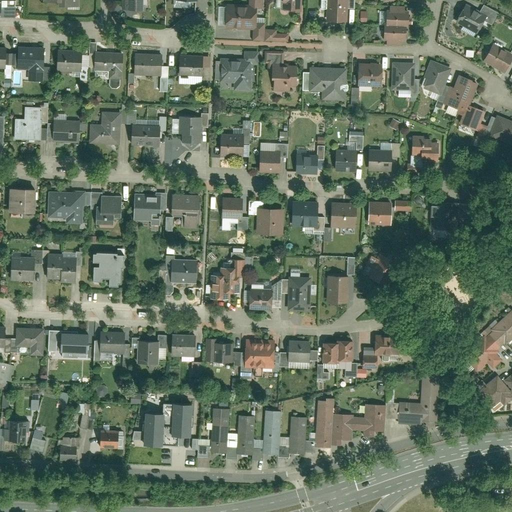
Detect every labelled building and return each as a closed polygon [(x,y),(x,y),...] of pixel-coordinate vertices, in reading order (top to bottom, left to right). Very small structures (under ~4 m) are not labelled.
[(146,0),(122,0),(122,9),(147,9),(146,0)] [(299,9),(299,0),(282,0),(282,10),(299,9)] [(346,0),(325,0),(324,20),(345,21),(346,0)] [(466,4),(456,22),(479,33),(487,16),(466,4)] [(254,27),(255,7),(227,6),(227,26),(254,27)] [(409,7),(388,7),(388,26),(384,26),(384,42),(405,42),(405,26),(409,26),(409,7)] [(511,54),(491,45),(483,62),(505,73),(511,59),(511,54)] [(16,47),(16,69),(28,68),(29,81),(43,80),(43,47),(16,47)] [(466,49),(465,56),(473,57),(474,50),(466,49)] [(57,50),(56,70),(81,71),(82,52),(57,50)] [(95,51),(94,69),(108,70),(108,79),(122,80),(123,52),(95,51)] [(252,91),(252,65),(258,65),(258,51),(245,51),(245,59),(221,59),(221,81),(234,81),(234,91),(252,91)] [(135,74),(160,75),(161,53),(136,52),(135,74)] [(297,89),(297,65),(282,65),(283,52),(265,52),(265,62),(268,62),(268,70),(273,70),(273,88),(297,89)] [(202,77),(202,56),(179,56),(178,77),(202,77)] [(450,68),(432,62),(424,88),(443,94),(450,68)] [(383,86),(383,64),(358,64),(358,86),(383,86)] [(391,90),(416,90),(415,64),(391,64),(391,90)] [(346,100),(347,68),(309,67),(308,90),(322,91),(321,100),(346,100)] [(458,122),(477,130),(484,111),(469,105),(477,84),(459,77),(455,88),(451,87),(445,102),(463,110),(458,122)] [(25,119),(15,119),(14,140),(40,140),(40,107),(25,107),(25,119)] [(89,124),(89,143),(121,143),(121,111),(102,111),(102,124),(89,124)] [(201,143),(201,116),(182,115),(181,142),(201,143)] [(511,120),(497,115),(490,136),(511,143),(511,120)] [(80,142),(80,120),(54,120),(54,141),(80,142)] [(132,125),(131,144),(145,145),(146,125),(132,125)] [(146,125),(145,145),(159,145),(159,126),(146,125)] [(245,155),(245,134),(221,134),(221,156),(245,155)] [(438,162),(439,144),(430,144),(430,137),(411,137),(411,154),(422,155),(421,161),(438,162)] [(356,170),(356,149),(336,149),(336,170),(356,170)] [(392,171),(393,150),(368,149),(368,170),(392,171)] [(278,172),(279,152),(259,151),(258,171),(278,172)] [(298,154),(297,171),(316,172),(318,155),(298,154)] [(33,213),(34,190),(10,189),(9,212),(33,213)] [(85,192),(48,191),(47,217),(66,217),(65,225),(83,226),(85,192)] [(121,215),(121,196),(102,196),(102,192),(91,192),(91,210),(95,210),(95,224),(114,224),(114,215),(121,215)] [(160,219),(160,195),(135,194),(134,218),(160,219)] [(199,213),(199,194),(171,194),(170,213),(199,213)] [(242,219),(244,200),(223,198),(221,217),(242,219)] [(318,225),(318,200),(291,200),(291,225),(318,225)] [(411,212),(412,201),(394,200),(394,202),(371,202),(370,224),(394,225),(395,212),(411,212)] [(358,226),(359,203),(333,202),(332,225),(358,226)] [(450,228),(450,202),(433,202),(432,228),(450,228)] [(277,233),(277,207),(258,207),(257,233),(277,233)] [(96,253),(92,253),(92,261),(98,261),(98,266),(92,266),(92,280),(101,281),(101,278),(108,278),(108,285),(117,285),(117,282),(120,282),(120,267),(123,267),(123,254),(116,254),(116,252),(96,252),(96,253)] [(62,253),(48,253),(48,278),(61,278),(61,282),(77,282),(76,257),(62,257),(62,253)] [(372,255),(364,274),(380,282),(390,257),(379,253),(377,257),(372,255)] [(33,279),(35,257),(11,255),(9,277),(33,279)] [(211,273),(211,299),(224,299),(224,292),(237,292),(237,276),(245,276),(245,258),(234,258),(234,266),(220,266),(220,274),(211,273)] [(197,281),(198,260),(172,259),(171,280),(197,281)] [(310,310),(312,276),(290,274),(288,309),(310,310)] [(350,275),(327,274),(326,302),(349,302),(350,275)] [(273,308),(273,290),(251,289),(251,308),(273,308)] [(511,311),(466,350),(481,368),(486,364),(492,371),(503,361),(497,355),(511,342),(511,311)] [(46,328),(16,326),(15,345),(30,346),(30,355),(44,356),(46,328)] [(125,354),(125,331),(102,331),(102,353),(125,354)] [(88,359),(89,334),(61,333),(60,351),(63,351),(62,357),(88,359)] [(400,334),(374,334),(374,355),(364,355),(364,368),(376,368),(376,355),(400,355),(400,334)] [(195,357),(195,335),(171,335),(170,356),(195,357)] [(216,338),(205,337),(205,360),(224,361),(225,342),(215,341),(216,338)] [(274,367),(276,340),(245,338),(244,366),(274,367)] [(353,359),(353,340),(337,339),(337,342),(322,342),(322,362),(338,362),(338,359),(353,359)] [(155,340),(137,340),(137,362),(155,362),(155,340)] [(311,360),(311,341),(288,341),(288,360),(311,360)] [(202,362),(192,361),(192,376),(202,376),(202,362)] [(317,377),(328,377),(328,371),(322,371),(322,366),(317,366),(317,377)] [(471,386),(480,380),(474,373),(466,379),(471,386)] [(511,375),(503,383),(497,377),(477,394),(494,414),(511,398),(511,375)] [(399,402),(399,421),(437,422),(438,377),(422,377),(421,402),(399,402)] [(140,403),(140,393),(131,393),(131,403),(140,403)] [(385,433),(386,405),(364,404),(364,414),(334,412),(335,397),(318,396),(316,430),(315,447),(331,448),(332,445),(343,446),(344,439),(352,440),(353,431),(364,431),(363,437),(374,438),(374,432),(385,433)] [(171,417),(146,416),(144,442),(190,444),(192,421),(199,421),(200,401),(179,400),(178,412),(171,412),(171,417)] [(55,435),(60,412),(44,408),(39,431),(55,435)] [(306,452),(314,452),(315,447),(316,430),(307,429),(308,417),(291,416),(290,436),(281,436),(283,410),(266,409),(264,439),(254,438),(256,417),(240,416),(238,434),(228,433),(230,409),(214,408),(211,446),(200,445),(199,458),(208,458),(209,452),(227,453),(226,459),(237,459),(237,454),(251,455),(251,459),(264,460),(265,452),(278,453),(278,456),(289,457),(289,453),(306,454),(306,452)] [(28,440),(28,416),(5,416),(5,440),(28,440)] [(119,445),(119,428),(102,428),(102,445),(119,445)] [(79,445),(79,432),(62,433),(62,443),(58,443),(58,454),(76,454),(75,447),(79,445)]
